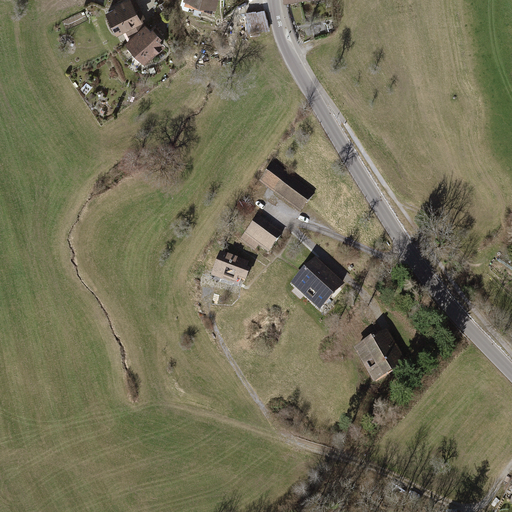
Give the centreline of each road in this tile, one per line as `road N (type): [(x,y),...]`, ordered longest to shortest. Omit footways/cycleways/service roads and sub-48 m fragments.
road 1 (tertiary): [(273,0),(291,58),(406,248),(511,373)]
road 2 (track): [(474,509),(288,441),(281,431)]
road 3 (track): [(406,248),(386,258),(272,214)]
